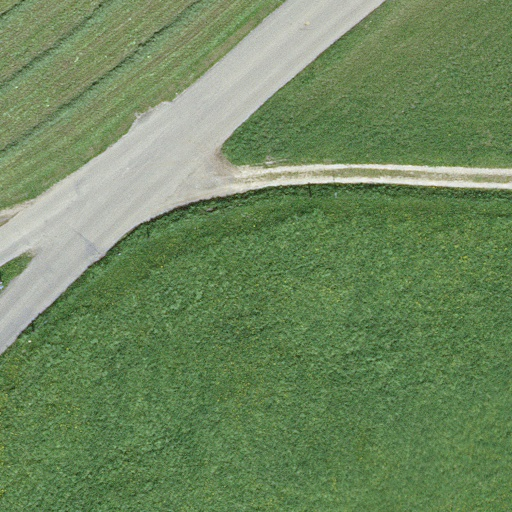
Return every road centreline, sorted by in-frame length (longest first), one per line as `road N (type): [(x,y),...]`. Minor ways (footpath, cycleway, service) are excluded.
road 1 (track): [(511,184),(128,194)]
road 2 (tertiary): [(337,0),(128,194)]
road 3 (tertiary): [(128,194),(0,328)]
road 4 (unclassified): [(128,194),(0,251)]
